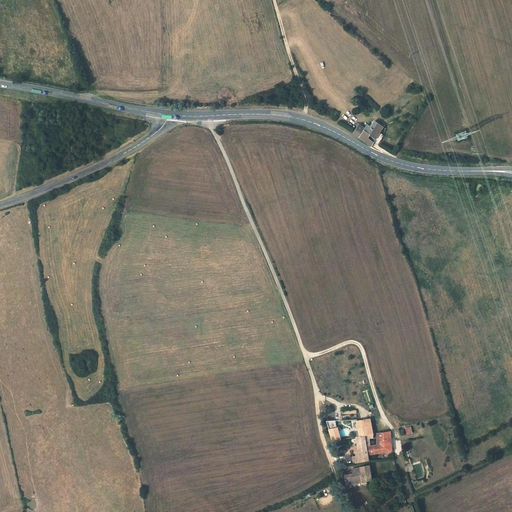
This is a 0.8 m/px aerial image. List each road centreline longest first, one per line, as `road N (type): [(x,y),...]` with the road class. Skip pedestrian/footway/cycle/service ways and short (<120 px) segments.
road 1 (secondary): [(511,172),(405,165),(280,114),(170,113)]
road 2 (tertiary): [(0,205),(127,151),(170,113)]
road 3 (secondary): [(170,113),(0,83)]
road 4 (track): [(302,119),(306,103),(273,0)]
